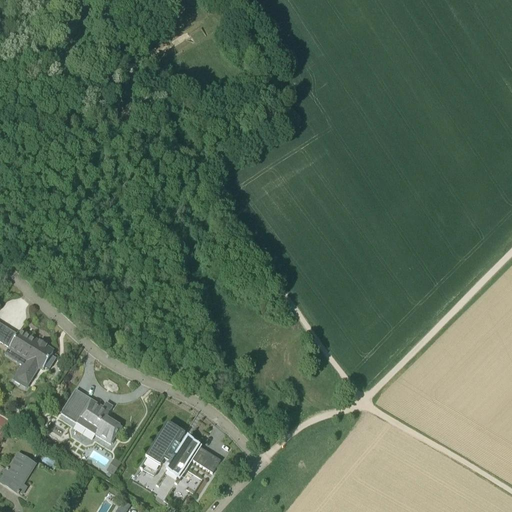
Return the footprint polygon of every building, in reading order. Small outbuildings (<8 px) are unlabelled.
[(77,15),(77,16),(72,24),(73,27),(75,29),(79,28),(84,19),(83,19),(78,16),(77,15)] [(261,89),(224,29),(163,66),(201,127),(261,89)] [(190,37),(194,44),(205,37),(200,30),(190,37)] [(17,332),(3,354),(22,366),(14,379),(27,388),(40,368),(43,370),(52,355),(19,333),(17,332)] [(109,413),(74,392),(60,415),(75,425),(76,424),(94,436),(94,437),(110,447),(121,429),(105,419),(109,413)] [(53,408),(58,401),(52,398),(48,405),(53,408)] [(18,423),(27,430),(34,420),(25,414),(18,423)] [(30,432),(37,437),(40,431),(33,426),(30,432)] [(168,426),(146,461),(161,471),(165,464),(171,467),(168,471),(169,472),(166,476),(181,486),(193,466),(212,478),(220,466),(200,454),(203,450),(188,440),(182,451),(179,449),(186,437),(168,426)] [(4,475),(0,481),(0,484),(17,495),(18,495),(19,494),(22,496),(26,489),(23,486),(36,465),(17,454),(7,470),(6,470),(5,471),(2,474),(4,475)] [(113,476),(121,464),(114,460),(106,472),(113,476)]
